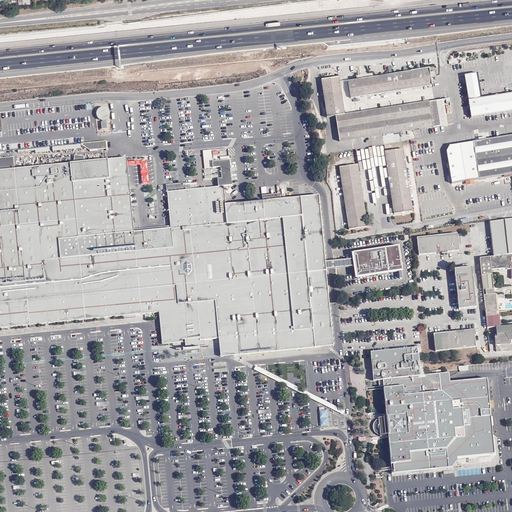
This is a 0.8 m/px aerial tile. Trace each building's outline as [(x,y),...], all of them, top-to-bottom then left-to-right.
[(433,85),(431,69),(350,81),(352,96),(433,85)] [(511,109),(511,92),(482,98),(478,73),(464,75),(471,116),(511,109)] [(340,76),(323,78),(324,88),(328,116),(337,115),(340,140),(448,125),(445,100),(393,107),(376,110),(346,114),(340,76)] [(103,107),(101,107),(100,108),(98,109),(97,111),(97,112),(96,114),(97,116),(97,117),(98,118),(98,119),(99,120),(100,120),(102,121),(103,121),(104,121),(106,120),(107,120),(108,119),(109,118),(110,117),(110,115),(110,114),(110,112),(109,111),(109,110),(108,109),(107,108),(106,108),(105,107),(103,107)] [(511,135),(449,146),(446,151),(451,183),(503,175),(511,173),(511,135)] [(90,151),(107,149),(106,141),(83,144),(83,146),(90,151)] [(412,210),(403,148),(385,151),(394,213),(412,210)] [(0,170),(15,169),(14,157),(0,158),(0,170)] [(213,169),(213,162),(212,157),(204,158),(205,169),(213,169)] [(333,334),(321,213),(318,196),(281,200),(263,201),(226,205),(224,187),(233,185),(230,161),(221,161),(213,162),(213,169),(221,168),(222,179),(218,179),(218,187),(194,189),(186,190),(167,192),(168,199),(171,226),(171,229),(134,233),(134,230),(127,158),(84,162),(74,163),(15,169),(0,170),(0,328),(123,316),(135,315),(160,312),(163,344),(180,343),(181,342),(182,342),(183,342),(186,342),(186,350),(193,349),(205,348),(205,340),(219,339),(220,345),(226,349),(234,356),(322,347),(327,341),(333,334)] [(367,224),(358,163),(340,166),(349,227),(367,224)] [(194,182),(167,185),(167,192),(186,190),(185,185),(194,184),(194,182)] [(493,260),(511,256),(511,219),(489,222),(491,238),(493,256),(493,260)] [(446,249),(446,252),(459,250),(457,233),(417,238),(419,255),(432,253),(441,252),(441,250),(446,249)] [(398,247),(374,250),(375,255),(382,254),(383,262),(376,263),(378,275),(398,273),(398,270),(400,270),(400,272),(402,272),(398,247)] [(374,250),(353,253),(354,260),(354,267),(356,279),(378,275),(376,263),(366,264),(365,256),(375,255),(374,250)] [(375,255),(365,256),(366,264),(376,263),(383,262),(382,254),(375,255)] [(511,256),(493,260),(490,260),(480,262),(484,296),(494,295),(491,270),(496,269),(501,269),(501,270),(511,269),(511,278),(511,256)] [(354,260),(334,262),(334,269),(354,267),(354,260)] [(459,297),(457,297),(458,309),(475,307),(471,267),(454,269),(456,291),(459,291),(459,297)] [(484,296),(486,314),(496,313),(497,312),(496,299),(494,299),(494,295),(484,296)] [(486,314),(487,328),(500,326),(499,315),(496,315),(496,313),(486,314)] [(511,325),(496,327),(496,333),(494,333),(494,336),(497,336),(497,341),(510,340),(510,342),(511,342),(511,325)] [(446,335),(445,332),(433,334),(435,351),(475,346),(473,329),(451,332),(451,334),(446,335)] [(334,346),(333,334),(327,341),(322,347),(334,346)] [(221,357),(234,356),(226,349),(220,345),(221,357)] [(416,348),(368,354),(372,382),(381,381),(384,418),(377,419),(379,437),(386,436),(390,474),(448,468),(452,467),(456,461),(456,458),(492,454),(485,379),(448,382),(446,373),(419,376),(416,348)] [(254,370),(322,404),(332,404),(256,365),(254,370)] [(332,404),(322,404),(343,415),(345,411),(332,404)]
